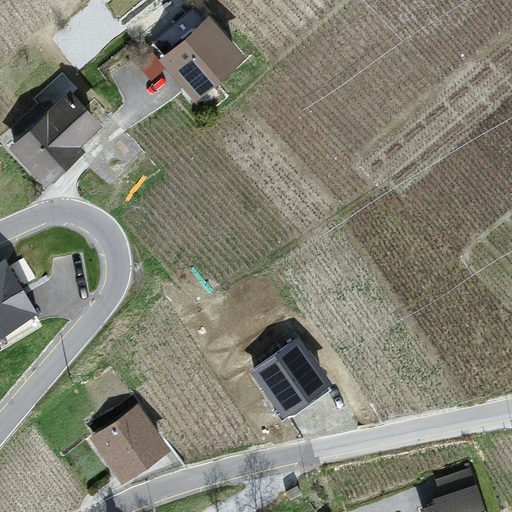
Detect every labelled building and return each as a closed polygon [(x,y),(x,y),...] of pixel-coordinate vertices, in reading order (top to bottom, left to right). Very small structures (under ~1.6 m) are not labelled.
[(217,19),(171,57),(206,101),(259,61),(217,19)] [(68,98),(16,148),(51,186),(93,154),(89,146),(112,117),(92,104),(77,108),(68,98)] [(11,262),(0,268),(0,327),(38,302),(11,262)] [(327,384),(297,342),(256,371),(285,413),(327,384)] [(138,409),(95,439),(122,479),(166,450),(138,409)] [(436,507),(423,511),(490,511),(474,474),(437,483),(441,501),(435,501),(436,507)]
